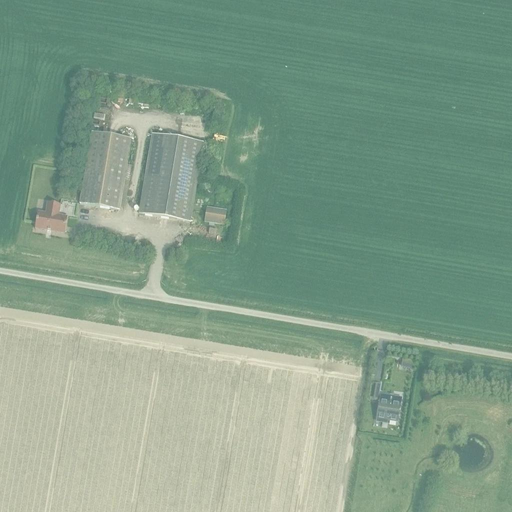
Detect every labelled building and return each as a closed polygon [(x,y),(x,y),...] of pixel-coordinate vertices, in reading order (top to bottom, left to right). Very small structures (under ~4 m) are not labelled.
[(100,94),(98,101),(108,104),(110,96),(100,94)] [(91,133),(79,204),(119,211),(131,140),(91,133)] [(152,135),(139,214),(190,223),(190,222),(192,222),(192,219),(191,219),(203,143),(152,135)] [(201,190),(208,197),(214,190),(207,183),(201,190)] [(78,212),(78,198),(68,197),(67,211),(78,212)] [(195,198),(192,218),(198,219),(201,199),(195,198)] [(64,234),(67,217),(58,216),(60,205),(47,203),(45,214),(37,212),(35,229),(64,234)] [(209,226),(214,227),(214,224),(224,226),(226,212),(206,208),(204,222),(209,223),(209,226)] [(410,355),(399,353),(399,360),(408,363),(410,355)] [(379,386),(372,385),(370,400),(377,401),(379,386)] [(399,405),(378,402),(376,418),(387,420),(387,422),(396,423),(399,405)]
